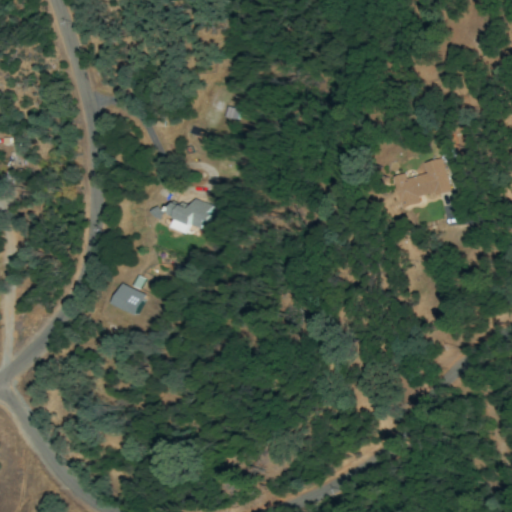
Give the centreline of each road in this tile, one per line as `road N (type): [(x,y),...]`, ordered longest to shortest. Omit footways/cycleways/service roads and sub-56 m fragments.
road 1 (residential): [(511,324),(314,485),(265,511),(88,499),(1,385)]
road 2 (residential): [(0,385),(82,249),(84,98),(53,0)]
